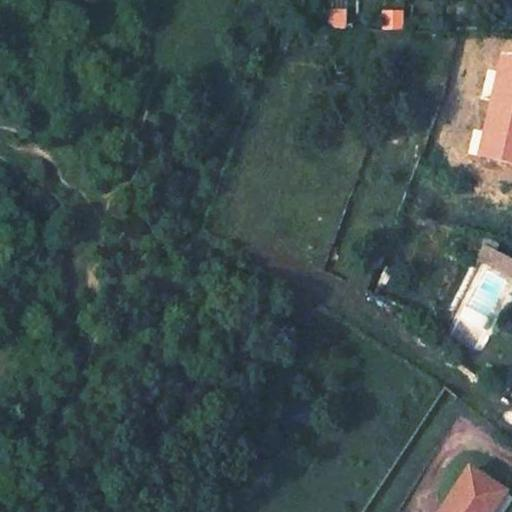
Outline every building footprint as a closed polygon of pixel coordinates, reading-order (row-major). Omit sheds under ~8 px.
[(326,30),(342,30),(342,17),(325,17),(326,30)] [(484,263),(492,268),(498,257),(490,252),(484,263)] [(492,268),(511,279),(511,265),(498,257),(492,268)] [(503,480),(488,470),(458,511),(510,511),(511,511),(492,500),(503,480)] [(511,510),(511,486),(503,480),(492,500),(511,511),(511,510)]
